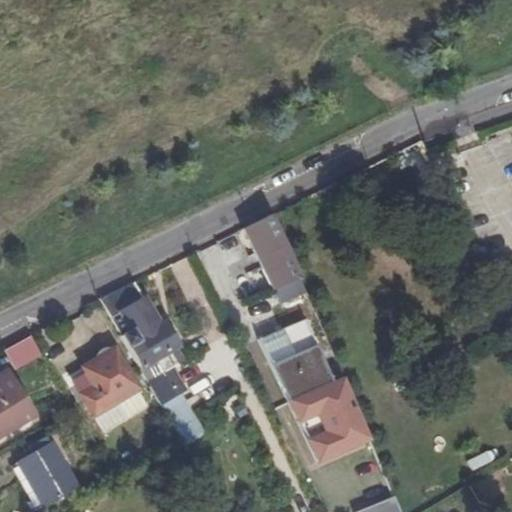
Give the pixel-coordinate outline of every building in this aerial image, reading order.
[(297,280),(269,214),(251,223),(262,252),(255,255),(265,286),(273,301),(292,292),(288,283),(297,280)] [(131,282),(96,299),(146,384),(158,404),(173,396),(164,379),(174,373),(172,368),(178,364),(171,351),(175,348),(163,326),(159,329),(131,282)] [(300,324),(259,342),(270,365),(287,397),(327,380),(322,369),(300,324)] [(12,369),(39,357),(30,336),(2,348),(12,369)] [(270,365),(259,342),(256,343),(274,383),(282,400),(287,397),(270,365)] [(112,350),(68,375),(90,415),(134,388),(112,350)] [(5,373),(0,375),(0,432),(30,416),(5,373)] [(356,444),(327,380),(287,397),(282,400),(299,435),(312,465),(352,447),(356,444)] [(48,446),(16,464),(40,505),(72,487),(48,446)] [(400,511),(391,491),(375,501),(355,511),(400,511)]
